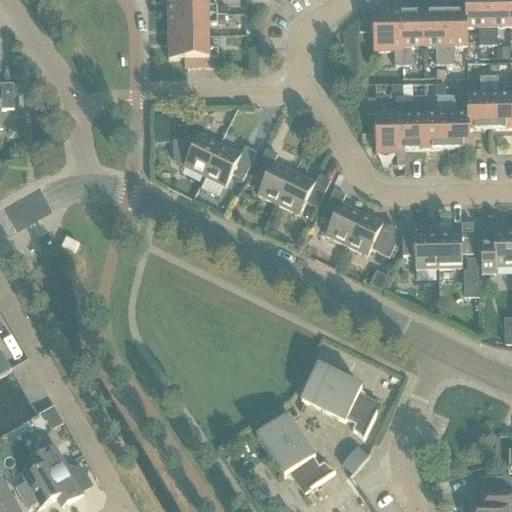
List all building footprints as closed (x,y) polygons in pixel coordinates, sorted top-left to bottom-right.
[(217,17),(217,8),(208,8),(207,0),(167,0),(168,18),(217,17)] [(373,13),(374,54),(394,54),(394,69),(403,68),(402,15),(401,0),(393,0),(393,12),(373,13)] [(488,48),(487,0),(464,0),(465,14),(466,14),(466,31),(467,31),(478,31),(479,49),(488,48)] [(508,0),(487,0),(488,48),(497,48),(497,30),(509,30),(508,0)] [(227,8),(217,8),(217,17),(227,17),(227,8)] [(423,50),(435,50),(436,68),(445,68),(444,14),(422,15),(423,50)] [(445,68),(454,68),(454,50),(467,49),(467,31),(466,31),(466,14),(465,14),(444,14),(445,68)] [(403,68),(411,68),(411,50),(423,50),(422,15),(402,15),(403,68)] [(208,39),(208,26),(217,26),(217,19),(217,17),(168,18),(168,40),(208,39)] [(184,70),(218,69),(218,51),(209,51),(208,39),(168,40),(169,62),(184,62),(184,70)] [(480,97),(467,97),(467,116),(468,116),(468,132),(469,132),(490,132),(489,79),(479,79),(480,97)] [(490,132),(511,132),(511,96),(498,97),(498,79),(489,79),(490,132)] [(446,85),(436,86),(436,99),(446,98),(446,85)] [(0,93),(0,131),(3,131),(2,112),(14,112),(13,86),(0,87),(1,94),(0,93)] [(446,98),(436,99),(437,117),(425,117),(425,152),(447,152),(446,98)] [(469,151),(469,132),(468,132),(468,116),(467,116),(456,116),(455,98),(446,98),(447,152),(469,151)] [(395,114),(375,115),(376,156),(396,156),(397,169),(405,168),(404,153),(403,99),(395,99),(395,114)] [(404,153),(425,152),(425,117),(412,117),(412,99),(403,99),(404,153)] [(375,100),(367,100),(367,115),(375,115),(375,100)] [(183,169),(191,173),(204,180),(220,148),(199,137),(197,141),(172,143),(173,163),(184,168),(183,169)] [(232,177),(243,183),(256,154),(245,149),(240,158),(220,148),(204,180),(226,190),(232,177)] [(277,157),(266,151),(252,179),(264,185),(257,197),(278,208),(293,177),(294,176),(273,166),(277,157)] [(294,176),(293,177),(278,208),(300,218),(306,205),(317,211),(331,183),(319,177),(315,186),(294,176)] [(334,192),(320,220),(332,226),(325,238),(346,249),(362,217),(341,207),(345,198),(334,192)] [(383,227),(362,217),(346,249),(368,259),(371,252),(389,260),(395,247),(395,227),(383,227)] [(495,277),(495,270),(511,270),(511,234),(494,235),(494,225),(481,225),(481,257),(482,277),(495,277)] [(461,236),(438,236),(438,271),(462,271),(462,257),(474,257),(474,226),(461,226),(461,236)] [(402,227),(402,259),(415,258),(415,272),(438,271),(438,236),(415,236),(415,227),(402,227)] [(74,254),(79,245),(66,239),(62,248),(74,254)] [(478,261),(468,261),(468,273),(478,273),(478,261)] [(1,353),(0,353),(0,378),(11,372),(1,353)] [(362,391),(318,369),(301,403),(345,425),(346,423),(354,427),(352,432),(362,441),(362,442),(364,443),(381,408),(364,400),(364,401),(358,398),(362,391)] [(288,418),(256,440),(284,481),(291,476),(294,481),(293,481),(304,497),(336,475),(334,474),(324,465),(319,468),(314,460),(316,459),(288,418)] [(24,481),(26,485),(15,491),(26,511),(29,511),(39,507),(40,509),(36,511),(37,511),(57,501),(62,509),(83,497),(55,448),(34,460),(40,471),(20,483),(20,484),(24,481)] [(346,463),(357,473),(364,465),(353,455),(346,463)] [(19,511),(1,479),(0,479),(0,511),(19,511)] [(470,506),(470,511),(511,511),(511,505),(511,506),(511,494),(483,494),(483,506),(470,506)] [(266,503),(259,507),(261,511),(262,511),(269,508),(266,503)]
